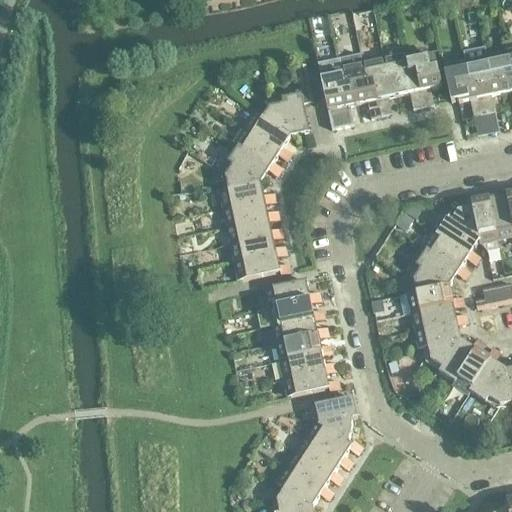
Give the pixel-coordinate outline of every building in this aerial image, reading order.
[(427,53),(406,57),(410,76),(417,75),(425,111),(434,109),(431,92),(442,90),(435,55),(428,56),(427,53)] [(498,77),(502,97),(511,94),(511,72),(508,55),(487,60),(491,78),(498,77)] [(406,57),(384,62),(389,81),(396,79),(400,99),(410,97),(414,113),(425,111),(417,75),(410,76),(406,57)] [(491,78),(487,60),(466,64),(470,83),(477,81),(485,118),(495,116),(491,99),(502,97),(498,77),(491,78)] [(324,95),(328,113),(332,133),(354,128),(351,109),(358,108),(353,88),(347,90),(342,71),(340,61),(318,66),(324,95)] [(384,62),(363,66),(367,85),(375,84),(382,120),(392,118),(389,101),(400,99),(396,79),(389,81),(384,62)] [(470,83),(466,64),(444,69),(452,105),(459,104),(459,106),(470,103),(474,120),(485,118),(477,81),(470,83)] [(371,122),(382,120),(375,84),(367,85),(363,66),(342,71),(347,90),(353,88),(358,108),(368,106),(371,122)] [(296,70),(298,79),(308,77),(306,68),(296,70)] [(298,79),(300,88),(310,86),(308,77),(298,79)] [(300,88),(302,98),(312,96),(310,86),(300,88)] [(314,105),(312,96),(302,98),(304,107),(314,105)] [(270,110),(263,121),(263,122),(291,140),(310,137),(304,107),(302,98),(282,102),(283,107),(270,110)] [(281,155),(279,159),(287,165),(292,157),(284,152),(291,140),(263,122),(263,121),(258,118),(250,131),(246,128),(244,132),(281,155)] [(272,170),(274,167),(279,159),(281,155),(244,132),(242,135),(246,138),(239,149),(235,146),(234,147),(272,170)] [(223,193),(223,194),(262,186),(269,174),(278,180),(283,172),(274,167),(272,170),(234,147),(232,150),(236,153),(228,165),(233,168),(226,179),(228,192),(223,193)] [(221,209),(222,213),(265,204),(266,208),(277,206),(275,197),(264,199),(262,186),(223,194),(226,208),(221,209)] [(497,240),(511,236),(511,221),(507,198),(511,197),(509,187),(501,188),(503,199),(494,200),(489,201),(497,240)] [(500,252),(497,240),(489,201),(494,200),(492,190),(483,192),(485,202),(472,205),(480,243),(480,246),(487,254),(500,252)] [(265,204),(222,213),(223,217),(228,216),(231,229),(269,221),(270,226),(280,224),(278,215),(268,217),(266,208),(265,204)] [(435,231),(432,235),(470,259),(467,262),(476,268),(481,260),(472,255),(480,243),(472,205),(470,205),(471,211),(459,213),(452,224),(447,221),(439,234),(435,231)] [(410,210),(406,215),(417,222),(420,217),(410,210)] [(412,222),(405,217),(399,227),(406,232),(412,222)] [(229,244),(230,248),(273,239),(274,243),(284,241),(282,232),(272,235),(270,226),(269,221),(231,229),(234,243),(229,244)] [(425,247),(423,250),(460,274),(462,270),(467,262),(470,259),(432,235),(436,238),(429,249),(425,247)] [(235,251),(238,265),(277,257),(278,261),(288,259),(286,250),(276,252),(274,243),(273,239),(230,248),(231,252),(235,251)] [(411,297),(411,298),(450,290),(451,289),(457,277),(466,283),(471,276),(462,270),(460,274),(423,250),(421,254),(424,256),(417,269),(421,272),(414,283),(417,296),(411,297)] [(292,276),(290,268),(280,270),(278,261),(277,257),(238,265),(241,278),(237,279),(238,284),(242,283),(243,283),(281,275),(281,279),(292,276)] [(307,284),(269,292),(272,307),(267,308),(268,312),(311,302),(312,307),(322,305),(320,296),(311,298),(307,284)] [(511,290),(511,286),(502,288),(504,297),(511,295),(511,290)] [(502,288),(498,289),(493,290),(494,299),(504,297),(502,288)] [(453,303),(450,290),(411,298),(414,311),(410,312),(411,316),(454,308),(455,312),(465,310),(463,301),(453,303)] [(494,299),(493,290),(483,292),(485,301),(494,299)] [(494,299),(496,308),(506,307),(504,297),(494,299)] [(485,301),(487,310),(496,308),(494,299),(485,301)] [(476,303),(478,312),(487,310),(485,301),(476,303)] [(274,315),(276,328),(315,320),(316,324),(326,322),(324,314),(314,316),(312,307),(311,302),(268,312),(269,316),(274,315)] [(382,303),(372,305),(374,316),(385,314),(382,303)] [(413,330),(414,334),(458,325),(457,321),(455,312),(454,308),(411,316),(411,317),(415,316),(418,329),(413,330)] [(457,321),(458,325),(414,334),(415,338),(420,338),(423,352),(428,351),(428,350),(462,342),(458,329),(469,327),(467,319),(457,321)] [(274,343),(275,347),(276,347),(319,338),(319,342),(330,340),(328,331),(318,333),(316,324),(315,320),(276,328),(279,342),(274,343)] [(281,350),(284,364),(322,356),(323,360),(334,357),(332,349),(321,351),(319,342),(319,338),(276,347),(276,351),(281,350)] [(449,387),(453,390),(476,353),(480,355),(486,347),(478,342),(473,351),(462,342),(428,350),(428,351),(431,363),(442,371),(439,375),(452,383),(449,387)] [(490,401),(501,409),(511,406),(511,393),(508,372),(496,365),(501,356),(494,352),(488,360),(492,363),(468,400),(471,402),(474,398),(487,406),(490,401)] [(464,397),(468,400),(492,363),(488,360),(480,355),(476,353),(453,390),(456,386),(467,393),(464,397)] [(282,378),(283,382),(326,373),(327,377),(337,375),(335,366),(325,369),(323,360),(322,356),(284,364),(287,377),(282,378)] [(326,373),(283,382),(284,387),(289,386),(292,400),(330,392),(331,395),(341,393),(339,384),(329,386),(327,377),(326,373)] [(317,414),(320,428),(348,446),(349,445),(354,422),(359,420),(355,401),(316,409),(316,410),(311,411),(312,415),(317,414)] [(343,463),(345,460),(350,453),(359,458),(364,451),(355,445),(353,448),(349,445),(348,446),(320,428),(312,439),(308,437),(306,440),(343,463)] [(308,447),(301,458),(333,479),(336,475),(341,468),(349,474),(354,466),(345,460),(343,463),(306,440),(304,444),(308,447)] [(344,481),(336,475),(333,479),(301,458),(293,469),(289,467),(287,470),(323,494),(326,491),(331,483),(339,489),(344,481)] [(288,477),(280,489),(314,510),(321,498),(329,504),(334,496),(326,491),(323,494),(287,470),(284,474),(288,477)] [(314,511),(314,510),(280,489),(285,492),(278,503),(279,511),(314,511)]
